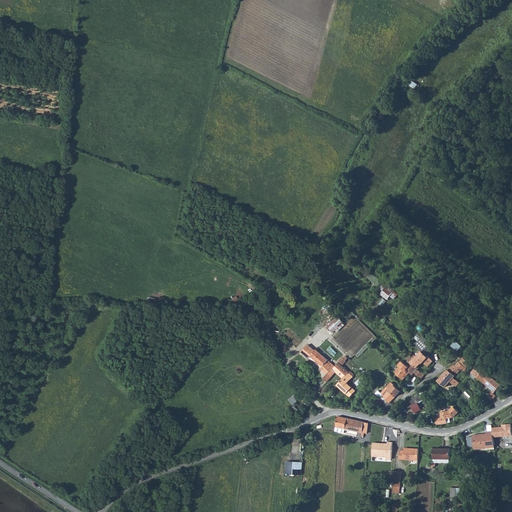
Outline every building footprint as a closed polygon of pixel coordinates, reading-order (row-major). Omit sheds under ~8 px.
[(371,272),(368,277),(380,286),(383,281),(371,272)] [(395,298),(399,293),(383,283),(380,287),(384,289),(381,294),(389,299),(391,296),(395,298)] [(338,331),(346,323),(338,315),(327,326),(333,332),(336,330),(338,331)] [(418,341),(416,343),(422,351),(427,346),(424,343),(427,340),(419,333),(416,335),(417,336),(414,337),(418,341)] [(458,350),(462,345),(456,340),(452,345),(458,350)] [(321,368),(327,374),(333,369),(335,366),(316,349),(315,350),(308,345),(302,352),(309,358),(311,356),(323,366),(321,368)] [(427,346),(422,351),(427,357),(428,356),(430,354),(430,353),(432,351),(427,346)] [(422,351),(416,357),(411,363),(418,368),(417,367),(421,363),(422,363),(424,360),(426,362),(425,363),(427,366),(433,361),(428,356),(427,357),(422,351)] [(338,362),(338,363),(342,366),(346,361),(345,360),(346,360),(347,359),(347,358),(347,357),(346,357),(346,356),(345,356),(344,356),(343,357),(343,358),(342,357),(338,362)] [(463,358),(460,362),(466,368),(469,364),(463,358)] [(418,368),(411,363),(409,367),(402,361),(398,365),(399,367),(396,371),(397,375),(399,375),(400,376),(400,377),(403,380),(409,373),(412,375),(414,373),(421,379),(425,375),(417,369),(418,368)] [(449,369),(443,375),(450,381),(456,386),(459,382),(453,377),(460,370),(463,371),(464,370),(465,371),(467,368),(466,368),(460,362),(459,362),(456,366),(455,365),(449,369)] [(335,366),(333,369),(336,372),(343,378),(337,385),(350,397),(356,391),(347,383),(353,377),(349,373),(342,366),(338,363),(335,366)] [(500,384),(478,365),(471,372),(487,385),(488,385),(490,387),(490,388),(494,392),(500,384)] [(327,374),(323,378),(327,382),(336,372),(333,369),(327,374)] [(443,375),(438,381),(445,387),(450,381),(443,375)] [(380,397),(376,402),(380,406),(384,401),(386,403),(388,404),(386,406),(389,408),(393,404),(390,402),(401,391),(391,382),(387,387),(387,386),(381,393),(384,395),(382,399),(380,397)] [(302,394),(298,389),(287,400),(291,404),(302,394)] [(418,394),(405,402),(409,408),(411,406),(415,413),(421,409),(418,403),(423,400),(418,394)] [(293,415),(298,411),(292,405),(288,410),(293,415)] [(459,412),(454,407),(450,410),(441,412),(441,413),(437,414),(438,418),(436,419),(437,425),(448,423),(447,418),(454,417),(459,412)] [(364,422),(338,416),(335,431),(344,433),(345,429),(362,433),(364,433),(367,433),(368,428),(363,428),(364,422)] [(506,427),(492,428),(493,431),(493,437),(511,435),(511,424),(505,424),(506,427)] [(477,436),(473,436),(474,448),(480,447),(480,449),(487,448),(487,446),(494,446),(493,437),(493,431),(488,432),(485,435),(481,436),(479,434),(478,434),(477,436)] [(374,443),(373,456),(386,457),(386,459),(392,459),(393,442),(388,442),(388,444),(374,443)] [(414,450),(404,449),(404,451),(400,450),(400,459),(418,460),(419,449),(414,449),(414,450)] [(434,459),(450,459),(450,449),(444,449),(439,449),(434,449),(434,459)] [(302,475),(302,462),(290,462),(289,474),(302,475)] [(451,497),(460,497),(460,488),(452,488),(451,497)]
